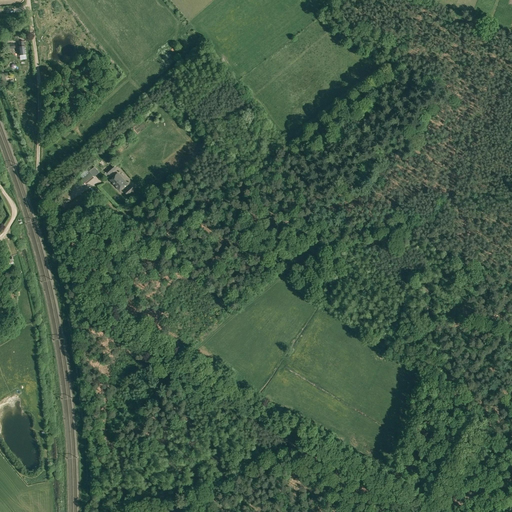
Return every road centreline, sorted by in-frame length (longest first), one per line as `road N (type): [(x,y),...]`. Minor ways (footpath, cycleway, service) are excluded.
road 1 (track): [(89,308),(216,185),(295,151),(376,81),(446,78),(464,68),(476,44),(511,53)]
road 2 (track): [(429,511),(105,317)]
road 3 (track): [(98,511),(76,301),(105,317)]
road 4 (track): [(47,202),(37,183),(38,76),(27,0)]
